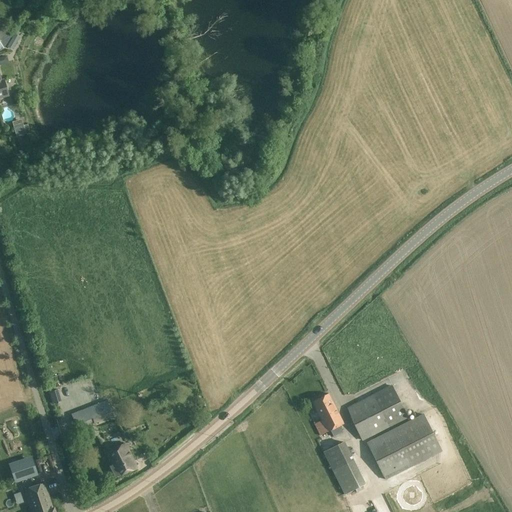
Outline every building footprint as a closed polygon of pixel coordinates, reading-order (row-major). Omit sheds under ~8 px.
[(12,36),(5,25),(0,27),(0,50),(4,48),(12,36)] [(14,34),(10,41),(16,44),(20,37),(14,34)] [(13,126),(16,135),(25,133),(26,134),(30,133),(28,124),(23,126),(23,124),(13,126)] [(408,418),(391,385),(347,408),(362,441),(408,418)] [(50,391),(54,404),(58,403),(61,411),(64,410),(58,389),(50,391)] [(343,424),(328,394),(312,402),(317,412),(310,416),(314,425),(320,436),(329,431),(332,437),(343,432),(340,426),(343,424)] [(113,416),(107,400),(71,415),(77,429),(94,422),(94,424),(113,416)] [(440,452),(422,415),(367,443),(385,480),(440,452)] [(72,429),(68,416),(57,420),(62,432),(72,429)] [(366,483),(346,440),(324,450),(344,494),(366,483)] [(137,469),(125,443),(105,452),(111,466),(109,466),(115,478),(137,469)] [(33,461),(10,468),(14,482),(37,474),(33,461)] [(44,483),(25,490),(32,511),(54,511),(54,508),(52,509),(51,505),(44,483)] [(400,502),(403,511),(404,511),(414,508),(410,498),(400,502)]
